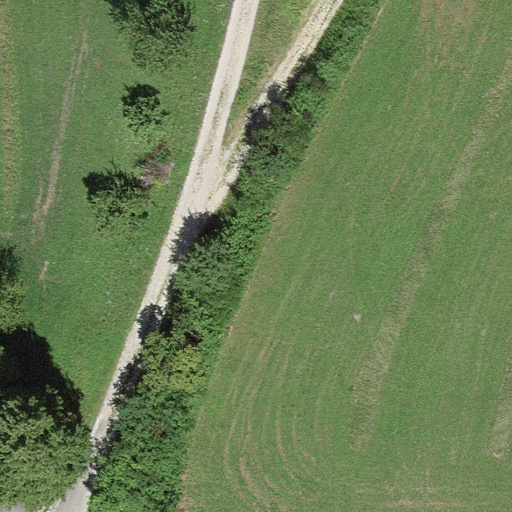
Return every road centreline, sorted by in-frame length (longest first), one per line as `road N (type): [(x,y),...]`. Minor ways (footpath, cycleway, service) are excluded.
road 1 (track): [(74,511),(184,244),(257,0)]
road 2 (track): [(184,244),(340,0)]
